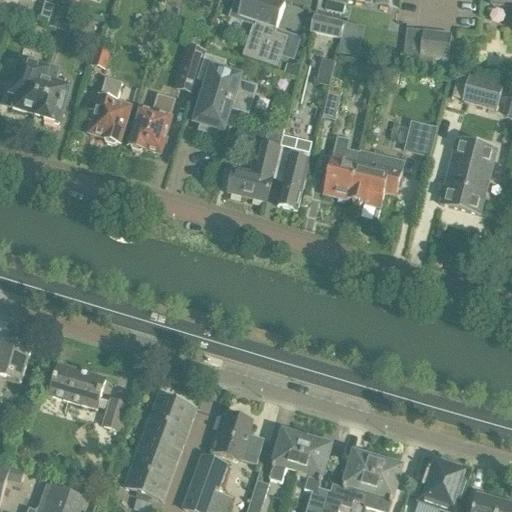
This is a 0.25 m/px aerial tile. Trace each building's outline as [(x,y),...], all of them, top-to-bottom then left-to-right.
[(113,17),(116,0),(101,0),(99,14),(113,17)] [(285,7),(264,0),(235,0),(232,12),(239,14),(238,18),(254,24),(243,58),(278,70),(288,40),(275,35),(285,7)] [(511,0),(492,0),(492,7),(511,9),(511,0)] [(48,29),(58,32),(64,11),(46,6),(42,18),(51,21),(48,29)] [(64,11),(58,32),(70,35),(76,15),(64,11)] [(310,33),(340,40),(344,25),(314,18),(310,33)] [(420,58),(434,59),(437,35),(423,33),(420,58)] [(437,35),(434,59),(449,61),(451,36),(437,35)] [(93,63),(106,67),(111,47),(99,44),(93,63)] [(176,91),(192,96),(205,54),(189,49),(176,91)] [(197,125),(200,126),(198,134),(217,139),(219,131),(223,132),(229,112),(249,118),(258,88),(238,82),(238,81),(222,76),(226,63),(205,57),(197,82),(209,86),(197,125)] [(331,85),(336,62),(323,59),(318,82),(331,85)] [(32,119),(33,119),(46,78),(47,72),(21,64),(11,97),(13,97),(9,110),(33,117),(32,119)] [(381,81),(401,85),(404,75),(383,70),(381,81)] [(46,78),(33,119),(58,127),(69,92),(54,87),(56,81),(46,78)] [(463,104),(496,113),(502,89),(470,80),(463,104)] [(106,146),(114,148),(118,146),(120,146),(131,110),(116,105),(122,86),(106,81),(96,114),(90,113),(87,122),(93,124),(89,137),(104,142),(106,146)] [(329,95),(324,119),(336,122),(342,98),(329,95)] [(128,149),(131,150),(132,153),(140,156),(143,153),(146,154),(146,152),(160,156),(171,120),(170,120),(175,103),(158,98),(153,116),(140,112),(128,149)] [(406,153),(429,159),(435,132),(412,126),(406,153)] [(273,181),(274,178),(283,138),(285,131),(267,133),(259,166),(253,165),(251,175),(234,171),(228,196),(267,206),(273,181)] [(283,180),(277,208),(297,213),(305,181),(304,181),(313,145),(283,138),(274,178),(283,180)] [(347,201),(349,202),(361,154),(359,154),(359,155),(347,152),(350,142),(349,142),(348,143),(337,140),(324,195),(334,198),(337,199),(338,201),(345,203),(347,201)] [(440,207),(480,217),(497,152),(457,141),(440,207)] [(361,154),(349,202),(352,203),(353,207),(359,208),(363,205),(366,206),(366,205),(381,209),(385,195),(396,198),(398,190),(396,189),(397,183),(400,183),(404,165),(393,162),(361,154)] [(0,398),(4,400),(10,382),(21,386),(31,352),(3,343),(0,352),(0,398)] [(50,398),(97,412),(106,382),(59,368),(50,398)] [(125,490),(141,496),(163,504),(196,412),(159,398),(125,490)] [(103,429),(119,433),(127,407),(111,402),(103,429)] [(216,455),(241,463),(253,426),(227,418),(226,422),(222,421),(218,434),(222,435),(216,455)] [(285,474),(298,477),(309,438),(296,434),(294,438),(283,435),(269,481),(282,485),(285,474)] [(309,438),(298,477),(307,480),(303,492),(312,495),(314,489),(319,491),(331,449),(320,446),(321,442),(309,438)] [(354,456),(346,485),(344,491),(333,487),(330,494),(327,506),(325,511),(339,511),(340,510),(341,508),(351,511),(354,503),(366,507),(369,496),(380,460),(367,456),(365,459),(354,456)] [(227,511),(232,500),(218,495),(228,468),(202,459),(183,511),(184,511),(227,511)] [(380,460),(369,496),(380,499),(375,511),(389,511),(402,470),(391,467),(392,463),(380,460)] [(457,511),(471,473),(433,460),(418,503),(442,511),(457,511)] [(0,506),(7,483),(21,487),(24,475),(11,471),(0,468),(0,506)] [(248,511),(261,511),(269,487),(257,484),(248,511)] [(80,511),(85,501),(49,488),(40,511),(80,511)] [(306,511),(325,511),(327,506),(330,494),(319,491),(314,489),(312,495),(306,511)] [(500,511),(503,502),(488,498),(488,501),(477,498),(473,511),(500,511)] [(511,511),(511,504),(503,502),(500,511),(511,511)]
